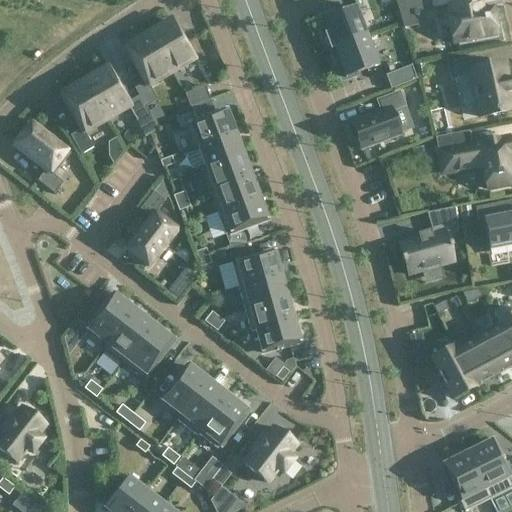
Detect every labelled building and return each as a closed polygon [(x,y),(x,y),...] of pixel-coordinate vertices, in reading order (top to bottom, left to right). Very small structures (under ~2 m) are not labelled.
[(454,0),(429,0),(431,9),(445,7),(447,16),(445,16),(449,40),(450,40),(452,46),(498,37),(496,31),(497,31),(493,7),(484,9),(483,3),(482,3),(481,0),(458,0),(454,1),(454,0)] [(356,7),(322,20),(326,32),(322,34),(329,51),(367,36),(356,7)] [(170,18),(146,31),(173,76),(196,62),(195,61),(196,60),(172,19),(171,19),(170,18)] [(133,89),(138,96),(145,108),(157,101),(150,89),(173,76),(146,31),(122,45),(123,47),(122,48),(142,83),(133,89)] [(367,36),(329,51),(335,68),(339,66),(344,78),(378,65),(367,36)] [(473,56),(449,61),(453,76),(467,73),(477,120),(511,112),(511,95),(505,61),(476,67),(473,56)] [(426,76),(423,63),(414,65),(417,78),(426,76)] [(106,65),(82,79),(108,123),(130,110),(137,122),(149,115),(145,108),(138,96),(129,101),(109,66),(107,66),(106,65)] [(411,66),(385,76),(390,90),(416,80),(411,66)] [(86,136),(108,123),(82,79),(58,93),(60,95),(58,96),(78,131),(69,136),(80,155),(93,148),(86,136)] [(194,91),(184,94),(189,108),(199,104),(209,100),(205,87),(194,91)] [(349,126),(347,127),(352,141),(355,140),(360,152),(401,137),(392,112),(404,107),(399,91),(375,100),(379,111),(348,122),(349,126)] [(206,102),(195,106),(197,114),(209,109),(206,102)] [(187,125),(184,127),(191,147),(234,130),(226,108),(186,123),(187,125)] [(10,145),(12,146),(11,147),(43,172),(36,181),(54,194),(62,183),(53,176),(69,154),(68,153),(69,152),(67,151),(68,149),(54,138),(53,139),(49,137),(50,136),(31,121),(30,122),(29,121),(10,145)] [(191,147),(192,150),(196,149),(203,168),(243,153),(234,130),(191,147)] [(482,166),(486,189),(511,184),(506,157),(511,156),(508,138),(471,145),(468,132),(435,138),(441,174),(482,166)] [(203,168),(200,169),(208,192),(251,176),(243,153),(203,168)] [(170,157),(159,161),(162,169),(173,164),(170,157)] [(208,192),(217,215),(260,199),(251,176),(208,192)] [(172,196),(175,204),(186,200),(184,192),(172,196)] [(148,217),(122,249),(124,250),(123,251),(147,270),(148,268),(149,269),(178,233),(175,231),(178,228),(156,211),(164,201),(153,193),(139,210),(148,217)] [(217,215),(224,235),(228,234),(229,237),(269,222),(268,219),(260,199),(217,215)] [(186,200),(175,204),(178,211),(189,207),(186,200)] [(511,212),(500,215),(498,203),(474,208),(477,221),(482,220),(488,250),(511,245),(511,212)] [(463,219),(472,217),(470,206),(461,208),(463,219)] [(432,235),(399,245),(402,257),(400,258),(401,263),(403,262),(404,262),(408,275),(421,271),(440,266),(452,262),(449,249),(451,248),(450,244),(448,244),(445,233),(457,230),(454,208),(426,213),(432,235)] [(194,253),(196,261),(208,256),(205,249),(194,253)] [(235,264),(231,265),(237,286),(281,273),(274,250),(234,261),(235,264)] [(196,261),(199,268),(211,264),(208,256),(196,261)] [(185,268),(179,277),(189,284),(195,276),(185,268)] [(281,273),(237,286),(237,287),(243,310),(288,297),(281,273)] [(478,290),(462,293),(467,304),(481,297),(478,290)] [(77,321),(69,331),(80,340),(88,330),(106,344),(101,350),(102,351),(133,311),(113,295),(87,329),(77,321)] [(243,310),(250,332),(253,331),(254,333),(294,321),(288,297),(243,310)] [(444,302),(433,308),(437,315),(448,309),(444,302)] [(133,311),(102,351),(121,365),(152,326),(133,311)] [(203,322),(210,327),(217,317),(211,312),(203,322)] [(511,316),(497,324),(511,352),(511,316)] [(210,327),(216,332),(223,322),(217,317),(210,327)] [(254,333),(260,356),(301,345),(294,321),(254,333)] [(475,336),(495,374),(511,365),(511,352),(497,324),(475,336)] [(121,365),(141,381),(172,341),(152,326),(121,365)] [(453,347),(474,387),(475,386),(474,385),(495,374),(475,336),(453,347)] [(453,347),(431,359),(452,398),(474,387),(453,347)] [(274,378),(275,378),(274,377),(278,372),(282,368),(284,366),(283,365),(275,359),(265,371),(274,378)] [(426,362),(414,364),(415,372),(427,370),(426,362)] [(161,400),(180,415),(176,421),(177,422),(207,382),(187,366),(161,400)] [(278,372),(274,377),(281,382),(288,373),(282,368),(278,372)] [(90,381),(83,389),(95,399),(102,390),(90,381)] [(207,382),(177,422),(196,436),(226,396),(207,382)] [(226,396),(196,436),(196,437),(198,435),(217,450),(246,412),(226,396)] [(0,431),(0,452),(18,467),(47,426),(20,405),(0,431)] [(133,414),(126,423),(138,432),(145,424),(133,414)] [(240,465),(268,486),(297,446),(270,427),(240,465)] [(139,440),(134,447),(144,454),(149,447),(139,440)] [(491,440),(466,453),(485,490),(489,500),(511,488),(511,483),(510,480),(509,478),(510,478),(491,440)] [(167,448),(160,457),(173,466),(179,458),(167,448)] [(466,453),(441,465),(460,503),(464,511),(465,511),(489,500),(485,490),(466,453)] [(211,458),(193,481),(195,483),(203,489),(221,466),(211,458)] [(176,468),(171,475),(180,482),(185,476),(176,468)] [(230,475),(221,468),(212,480),(221,487),(230,475)] [(185,476),(180,482),(190,489),(195,483),(193,481),(185,476)] [(0,480),(0,489),(8,496),(14,488),(2,478),(0,480)] [(127,478),(104,508),(109,511),(129,511),(145,492),(127,478)] [(129,511),(156,511),(162,505),(145,492),(129,511)]
